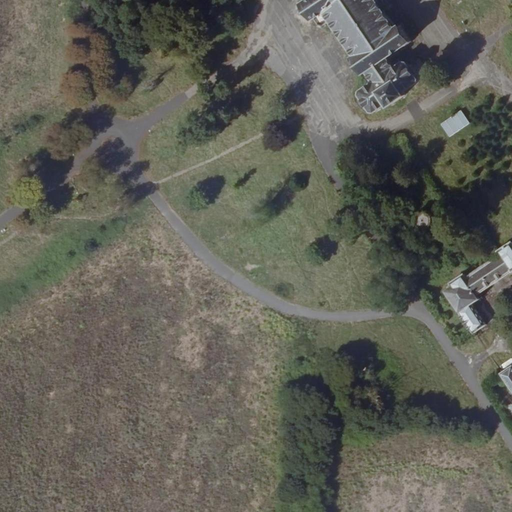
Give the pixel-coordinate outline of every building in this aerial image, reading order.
[(400,93),(398,89),(412,77),(402,62),(389,70),(380,59),(405,42),(396,27),(391,28),(381,12),(384,8),(377,0),(372,0),(371,1),(370,0),(299,0),(315,26),(326,20),(351,58),(348,61),(356,75),(361,72),(368,83),(355,95),(366,109),(378,101),(383,105),(400,93)] [(449,137),(469,123),(460,109),(439,123),(449,137)] [(435,224),(435,214),(424,208),(416,207),(409,216),(409,228),(416,234),(425,234),(431,230),(435,224)] [(460,278),(443,290),(474,337),(487,326),(475,307),(479,303),(475,298),(511,272),(511,242),(497,253),(499,257),(464,281),(460,278)] [(511,369),(502,376),(511,391),(511,369)]
